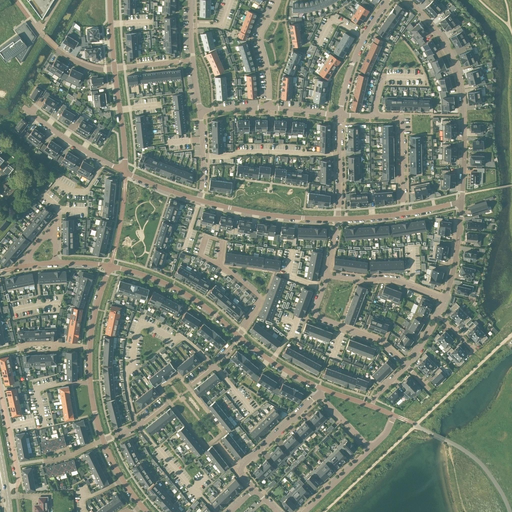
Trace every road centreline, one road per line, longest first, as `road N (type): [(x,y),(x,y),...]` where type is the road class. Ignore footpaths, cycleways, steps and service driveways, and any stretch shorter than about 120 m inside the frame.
road 1 (residential): [(406,0),(443,41),(460,79),(461,201)]
road 2 (residential): [(109,266),(89,347),(102,440)]
road 3 (residential): [(402,214),(401,120),(339,115)]
road 4 (residential): [(109,266),(174,287),(238,336)]
road 5 (residential): [(406,365),(381,341),(316,316),(326,276)]
road 6 (residential): [(198,200),(337,219)]
road 7 (residential): [(318,393),(239,469),(254,489)]
road 8 (residential): [(339,115),(363,37),(388,0)]
road 9 (residential): [(445,299),(389,279),(326,276)]
